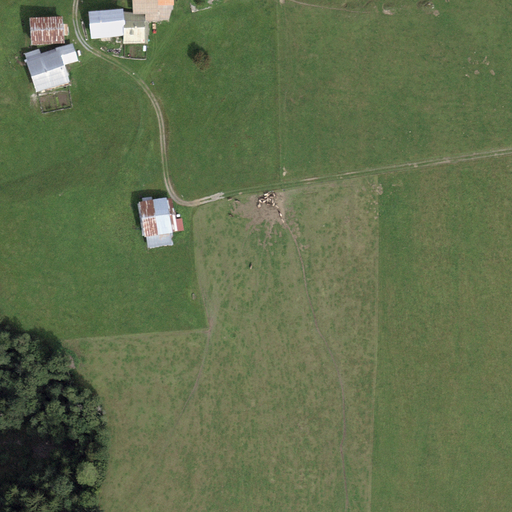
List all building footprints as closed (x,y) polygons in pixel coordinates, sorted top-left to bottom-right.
[(132,0),(133,15),(133,18),(145,17),(146,24),(148,24),(160,25),(160,23),(169,23),(171,14),(173,14),(173,9),(174,9),(174,1),(178,1),(177,0),(132,0)] [(122,14),(88,18),(91,45),(124,41),(123,32),(124,29),(122,16),(122,14)] [(133,15),(122,16),(124,29),(123,32),(124,41),(124,48),(149,47),(148,24),(146,24),(145,17),(133,18),(133,15)] [(62,22),(33,23),(33,48),(63,47),(62,22)] [(73,46),(40,57),(42,61),(59,55),(64,68),(78,64),(73,46)] [(28,66),(26,67),(37,98),(70,87),(64,68),(59,55),(42,61),(40,57),(39,52),(25,56),(28,66)] [(167,196),(136,201),(142,239),(172,234),(172,233),(177,232),(171,198),(168,198),(167,196)]
